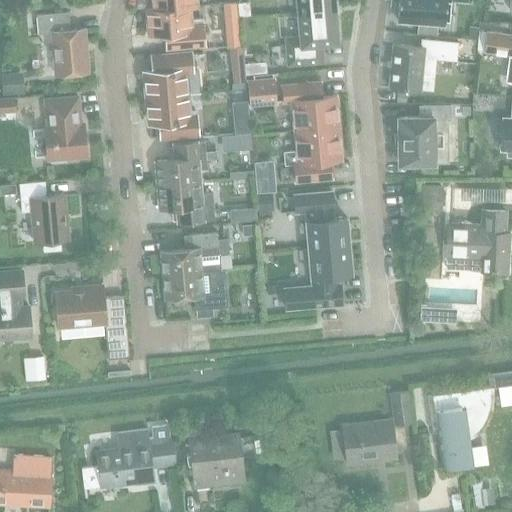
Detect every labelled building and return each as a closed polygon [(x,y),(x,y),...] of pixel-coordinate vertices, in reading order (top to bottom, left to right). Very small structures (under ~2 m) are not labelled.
[(145,8),(145,9),(196,4),(196,0),(151,0),(152,7),(145,8)] [(292,0),(293,11),(331,8),(330,0),(292,0)] [(397,0),(397,19),(443,23),(445,0),(397,0)] [(196,4),(145,9),(147,34),(164,32),(165,47),(205,44),(202,16),(190,17),(189,6),(197,5),(196,4)] [(334,42),(331,8),(293,11),(295,35),(281,37),(284,64),(320,61),(318,43),(334,42)] [(51,31),(54,73),(87,70),(84,26),(69,28),(67,10),(36,13),(37,32),(51,31)] [(486,30),(477,29),(476,48),(483,49),(483,50),(511,53),(511,33),(486,30)] [(239,32),(226,33),(228,46),(240,44),(239,32)] [(392,42),(388,86),(420,89),(421,74),(433,75),(435,57),(456,59),(457,41),(420,37),(419,45),(392,42)] [(146,97),(186,93),(184,71),(192,70),(190,50),(151,54),(152,69),(144,70),(146,97)] [(244,81),(243,69),(235,70),(236,81),(244,81)] [(273,77),(247,80),(249,103),(275,101),(273,77)] [(294,130),(337,126),(334,94),(314,96),(313,82),(281,84),(283,100),(291,100),(294,130)] [(186,93),(146,97),(148,121),(158,121),(159,136),(197,133),(195,110),(187,110),(186,93)] [(79,122),(77,95),(44,98),(47,125),(44,125),(47,158),(49,158),(50,161),(65,160),(65,156),(86,154),(83,122),(79,122)] [(14,96),(0,97),(0,110),(15,109),(14,96)] [(422,115),(398,116),(399,162),(433,162),(432,146),(443,146),(442,119),(450,118),(450,103),(421,103),(422,115)] [(511,111),(511,118),(503,118),(501,148),(506,148),(506,155),(511,155),(511,111)] [(249,126),(248,112),(233,113),(234,127),(249,126)] [(337,126),(294,130),(295,150),(283,151),(284,163),(293,162),(295,180),(322,178),(320,160),(340,158),(337,126)] [(156,183),(199,179),(198,168),(206,167),(205,157),(215,156),(215,149),(205,150),(204,139),(172,142),(173,158),(154,159),(156,183)] [(31,210),(33,240),(42,240),(43,249),(60,248),(59,238),(67,237),(64,194),(45,195),(44,179),(18,182),(21,210),(31,210)] [(199,179),(156,183),(158,207),(175,206),(176,221),(214,218),(212,191),(201,192),(199,179)] [(441,207),(441,186),(421,185),(421,206),(441,207)] [(308,247),(348,244),(345,216),(331,217),(331,207),(332,207),(331,190),(293,194),(294,210),(304,209),(308,247)] [(462,267),(506,269),(507,239),(503,239),(505,209),(483,208),(482,223),(448,221),(446,255),(462,256),(462,267)] [(161,273),(200,270),(199,257),(218,256),(216,231),(188,233),(189,247),(159,250),(161,273)] [(348,244),(308,247),(311,285),(283,287),(285,307),(341,302),(339,282),(337,282),(336,273),(350,271),(348,244)] [(0,337),(30,335),(28,304),(20,305),(19,293),(23,293),(21,269),(0,270),(0,337)] [(200,270),(161,273),(164,297),(193,294),(194,308),(227,305),(225,280),(201,282),(200,270)] [(107,357),(128,355),(125,324),(124,320),(125,320),(123,293),(103,295),(102,284),(81,286),(81,288),(54,291),(57,325),(104,321),(107,357)] [(243,294),(245,318),(261,317),(259,293),(243,294)] [(426,394),(430,425),(436,424),(442,467),(463,464),(462,456),(467,455),(464,434),(468,433),(474,429),(479,423),(485,413),(487,402),(488,398),(488,390),(488,387),(487,385),(426,394)] [(390,392),(394,422),(410,419),(406,390),(390,392)] [(348,461),(394,455),(389,418),(372,420),(373,424),(344,428),(348,461)] [(171,436),(147,439),(146,427),(118,431),(120,446),(96,449),(98,464),(81,466),(84,486),(152,477),(150,466),(174,463),(171,436)] [(237,436),(237,433),(189,439),(195,487),(209,485),(207,472),(241,468),(240,457),(263,454),(260,433),(237,436)] [(0,502),(47,505),(49,471),(48,471),(49,455),(25,453),(24,469),(0,468),(0,502)]
